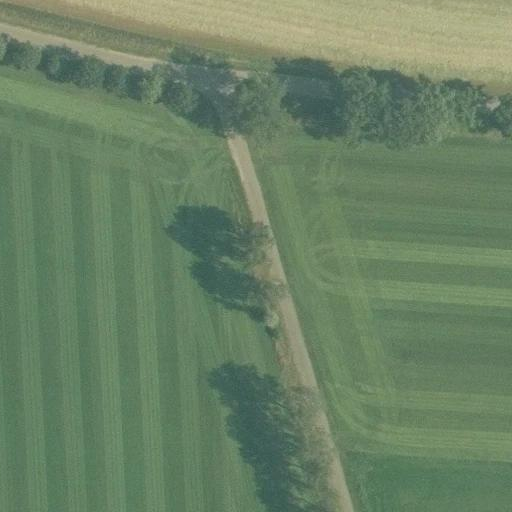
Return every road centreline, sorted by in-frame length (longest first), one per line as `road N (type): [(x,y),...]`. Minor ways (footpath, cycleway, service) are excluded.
road 1 (unclassified): [(345,511),(216,79)]
road 2 (unclassified): [(511,108),(216,79)]
road 3 (unclassified): [(216,79),(0,32)]
